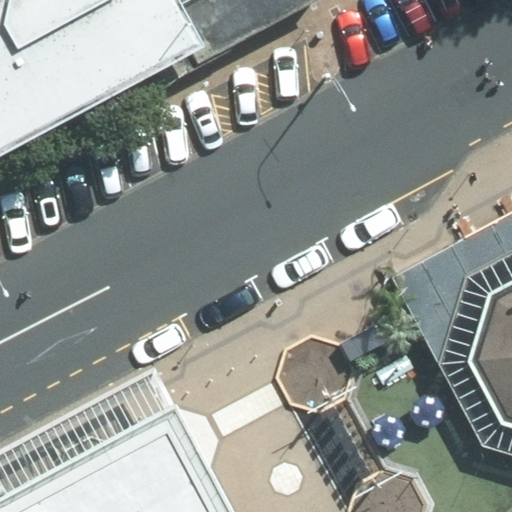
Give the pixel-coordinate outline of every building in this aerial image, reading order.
[(0,0),(0,151),(193,52),(199,62),(318,0),(0,0)] [(487,448),(511,455),(511,216),(395,279),(487,448)] [(402,359),(355,384),(370,414),(418,388),(402,359)] [(0,503),(172,412),(166,400),(150,368),(0,448),(0,503)] [(0,511),(226,511),(172,412),(0,503),(0,511)]
